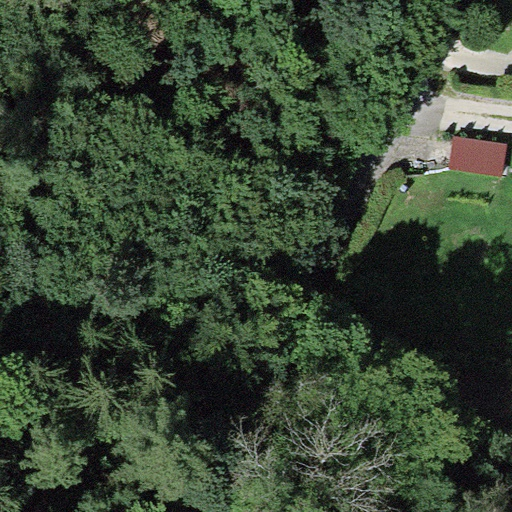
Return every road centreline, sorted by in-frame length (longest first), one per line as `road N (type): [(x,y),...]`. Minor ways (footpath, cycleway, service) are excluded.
road 1 (track): [(280,511),(308,250),(392,101),(433,0)]
road 2 (track): [(0,284),(26,281),(97,235),(202,24),(235,0)]
road 3 (track): [(311,0),(392,101)]
road 4 (residential): [(511,119),(392,101)]
